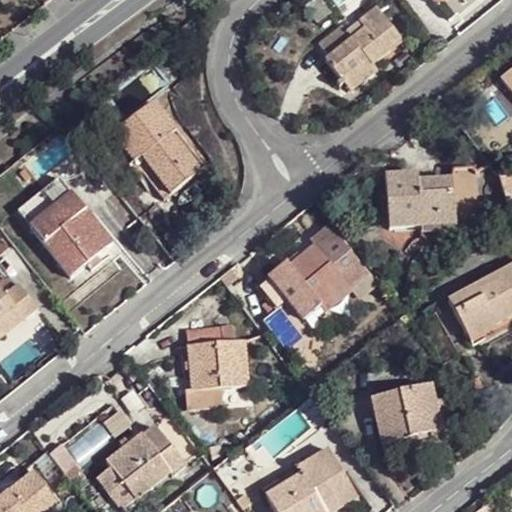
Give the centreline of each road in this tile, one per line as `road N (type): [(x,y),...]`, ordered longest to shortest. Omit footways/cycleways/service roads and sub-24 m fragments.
road 1 (residential): [(285,199),(0,434)]
road 2 (residential): [(511,16),(307,182)]
road 3 (residential): [(257,0),(229,43),(228,77),(256,134)]
